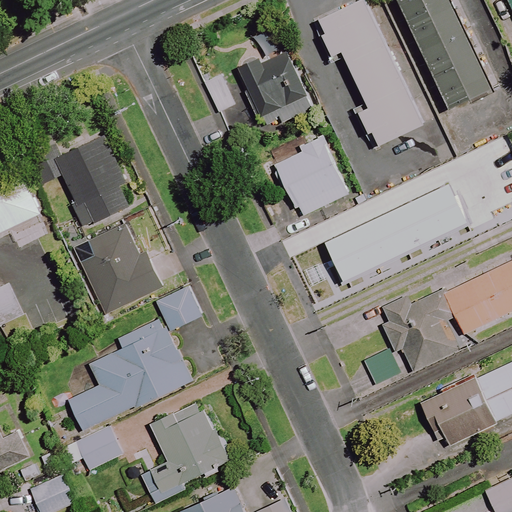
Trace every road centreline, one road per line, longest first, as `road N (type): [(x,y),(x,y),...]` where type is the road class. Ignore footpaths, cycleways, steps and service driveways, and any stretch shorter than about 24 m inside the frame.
road 1 (residential): [(349,511),(119,16)]
road 2 (secondary): [(0,74),(119,16)]
